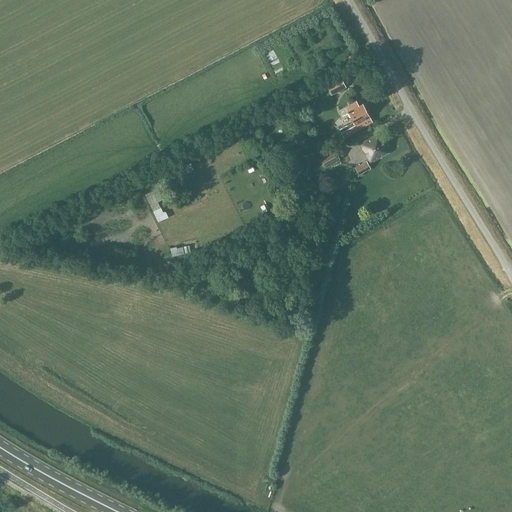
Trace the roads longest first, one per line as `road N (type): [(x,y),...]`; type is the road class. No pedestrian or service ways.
road 1 (unclassified): [(511,277),(349,0)]
road 2 (primary): [(119,511),(0,447)]
